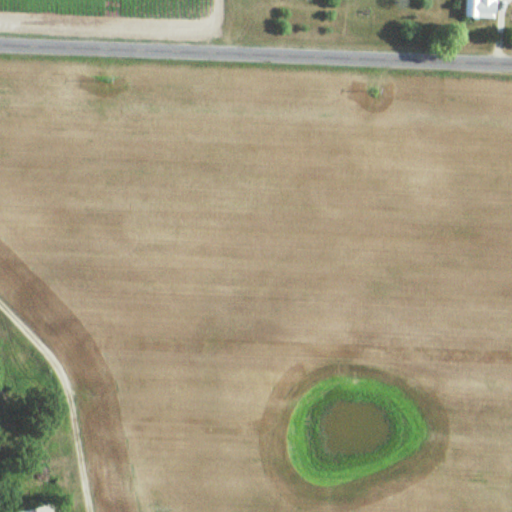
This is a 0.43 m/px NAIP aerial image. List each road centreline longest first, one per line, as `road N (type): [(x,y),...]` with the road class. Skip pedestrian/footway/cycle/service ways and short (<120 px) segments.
road 1 (residential): [(511,62),(0,43)]
road 2 (residential): [(103,511),(63,373),(0,300)]
